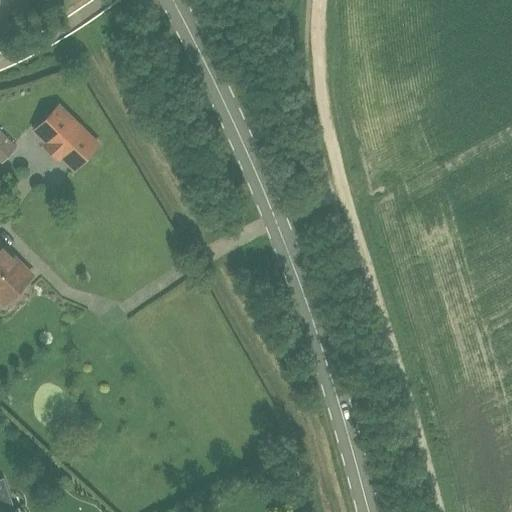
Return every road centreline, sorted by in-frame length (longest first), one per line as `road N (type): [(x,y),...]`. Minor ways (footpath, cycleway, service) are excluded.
road 1 (secondary): [(366,511),(330,365),(184,0)]
road 2 (track): [(439,511),(322,112),(318,0)]
